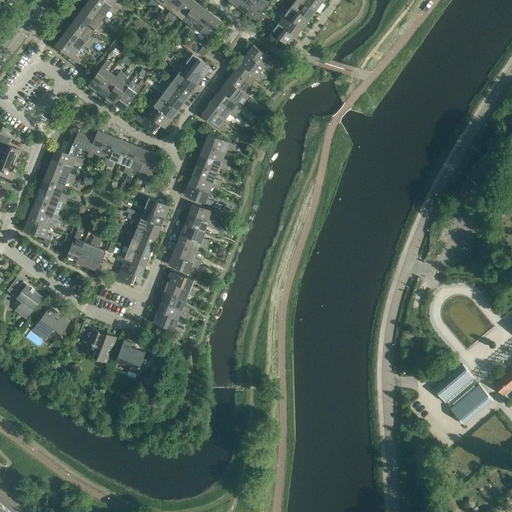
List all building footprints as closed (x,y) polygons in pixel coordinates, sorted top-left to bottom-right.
[(118,11),(103,0),(88,0),(88,2),(105,15),(109,10),(115,14),(118,11)] [(116,0),(103,0),(118,11),(120,7),(114,3),(116,0)] [(165,6),(170,0),(156,0),(152,6),(156,8),(160,2),(165,6)] [(170,19),(183,0),(170,0),(165,6),(170,10),(166,16),(170,19)] [(183,19),(196,1),(194,0),(183,0),(170,19),(173,21),(178,15),(183,19)] [(246,13),(255,0),(242,0),(237,6),(246,13)] [(255,20),(268,2),(266,0),(255,0),(246,13),(255,20)] [(316,11),(301,0),(294,0),(295,1),(292,6),(309,19),(316,11)] [(322,2),(319,0),(301,0),(316,11),(322,2)] [(187,31),(205,8),(196,1),(183,19),(188,23),(183,29),(187,31)] [(105,15),(88,2),(81,10),(105,28),(107,24),(102,20),(105,15)] [(309,19),(292,6),(288,11),(282,7),(279,10),(303,28),(309,19)] [(200,32),(213,14),(205,8),(187,31),(191,34),(195,28),(200,32)] [(105,28),(81,10),(75,19),(92,32),(96,27),(102,31),(105,28)] [(303,28),(279,10),(277,14),(282,18),(279,23),(292,34),(296,37),(303,28)] [(209,39),(222,21),(213,14),(200,32),(205,36),(201,42),(205,45),(208,47),(212,41),(209,39)] [(92,32),(75,19),(68,28),(92,45),(94,42),(89,37),(92,32)] [(292,34),(279,23),(275,28),(269,24),(266,28),(286,43),(292,34)] [(92,45),(68,28),(62,36),(79,50),(83,44),(89,49),(92,45)] [(76,55),(79,50),(62,36),(55,45),(79,63),(81,59),(76,55)] [(277,62),(253,44),(247,53),(265,67),(268,62),(274,66),(277,62)] [(211,66),(203,60),(187,49),(184,53),(190,57),(186,62),(204,76),(211,66)] [(265,67),(247,53),(240,62),(264,80),(266,76),(261,72),(265,67)] [(98,91),(111,73),(106,69),(110,63),(107,61),(89,84),(98,91)] [(204,76),(186,62),(183,67),(177,63),(174,66),(198,84),(204,76)] [(264,80),(240,62),(234,71),(252,84),(255,79),(261,83),(264,80)] [(198,84),(174,66),(172,70),(177,74),(174,79),(191,93),(198,84)] [(106,97),(124,74),(121,71),(116,77),(111,73),(98,91),(106,97)] [(252,84),(234,71),(227,79),(251,97),(254,93),(248,89),(252,84)] [(115,104),(128,86),(123,82),(128,76),(124,74),(106,97),(115,104)] [(191,93),(174,79),(170,84),(164,80),(161,84),(185,101),(191,93)] [(251,97),(227,79),(221,88),(239,101),(242,96),(248,101),(251,97)] [(124,111),(137,93),(142,87),(138,84),(133,90),(128,86),(115,104),(124,111)] [(185,101),(161,84),(159,87),(164,92),(161,97),(178,110),(185,101)] [(239,101),(221,88),(214,97),(238,114),(241,111),(235,106),(239,101)] [(178,110),(161,97),(157,102),(151,98),(148,101),(172,119),(178,110)] [(238,114),(214,97),(208,105),(226,119),(229,113),(235,118),(238,114)] [(172,119),(148,101),(146,105),(151,109),(148,114),(162,125),(161,125),(165,128),(172,119)] [(226,119),(208,105),(201,114),(225,132),(228,128),(222,124),(226,119)] [(162,125),(148,114),(144,119),(138,115),(135,119),(155,134),(161,125),(162,125)] [(90,151),(96,134),(86,130),(85,134),(77,131),(76,127),(69,130),(71,134),(68,141),(64,140),(60,150),(77,156),(81,147),(90,151)] [(100,155),(108,134),(98,130),(96,134),(90,151),(87,157),(92,159),(94,153),(100,155)] [(108,166),(118,138),(108,134),(100,155),(106,157),(103,164),(108,166)] [(236,145),(209,134),(205,144),(225,152),(228,146),(235,149),(236,145)] [(21,150),(8,145),(10,139),(0,135),(0,142),(2,143),(0,148),(0,154),(17,161),(21,150)] [(120,163),(129,142),(118,138),(108,166),(112,167),(114,161),(120,163)] [(128,174),(139,146),(129,142),(120,163),(126,165),(123,172),(128,174)] [(223,158),(225,152),(205,144),(201,154),(228,165),(230,161),(223,158)] [(140,171),(149,150),(139,146),(128,174),(132,175),(134,169),(140,171)] [(83,159),(77,156),(60,150),(56,148),(52,158),(72,167),(75,161),(82,163),(83,159)] [(148,182),(159,154),(149,150),(140,171),(146,173),(144,180),(148,182)] [(0,166),(13,171),(17,161),(0,154),(0,166)] [(228,165),(201,154),(197,164),(217,172),(220,167),(226,169),(228,165)] [(70,173),(72,167),(52,158),(48,168),(75,179),(77,175),(70,173)] [(215,178),(217,172),(197,164),(193,174),(220,185),(222,181),(215,178)] [(75,179),(48,168),(44,178),(64,187),(67,181),(74,184),(75,179)] [(220,185),(193,174),(189,184),(209,192),(212,187),(218,189),(220,185)] [(62,193),(64,187),(44,178),(40,189),(67,199),(69,195),(62,193)] [(207,198),(209,192),(189,184),(185,195),(212,206),(214,201),(207,198)] [(67,199),(40,189),(36,199),(56,207),(59,201),(66,204),(67,199)] [(170,205),(157,200),(142,194),(141,199),(147,201),(145,207),(166,216),(170,205)] [(54,213),(56,207),(36,199),(32,209),(59,220),(61,215),(54,213)] [(211,217),(214,211),(193,203),(189,213),(216,224),(218,220),(211,217)] [(162,226),(166,216),(145,207),(143,213),(136,211),(134,215),(162,226)] [(59,220),(32,209),(28,219),(48,227),(51,221),(58,224),(59,220)] [(216,224),(189,213),(185,223),(206,232),(208,226),(215,228),(216,224)] [(162,226),(134,215),(133,219),(139,222),(137,227),(158,236),(162,226)] [(46,233),(48,227),(28,219),(24,229),(51,240),(53,235),(46,233)] [(203,237),(206,232),(185,223),(181,233),(208,244),(210,240),(203,237)] [(154,246),(158,236),(137,227),(135,233),(128,231),(126,235),(154,246)] [(77,262),(85,241),(79,239),(82,232),(77,231),(66,258),(77,262)] [(208,244),(181,233),(177,243),(198,252),(200,246),(207,248),(208,244)] [(154,246),(126,235),(125,239),(131,242),(129,247),(150,256),(154,246)] [(87,266),(98,239),(94,237),(91,244),(85,241),(77,262),(87,266)] [(97,270),(106,249),(99,247),(102,240),(98,239),(87,266),(97,270)] [(195,258),(198,252),(177,243),(173,253),(200,264),(202,260),(195,258)] [(146,266),(150,256),(129,247),(127,253),(120,251),(118,255),(146,266)] [(200,264),(173,253),(169,264),(189,272),(192,266),(199,269),(200,264)] [(146,266),(118,255),(117,259),(123,262),(121,268),(137,274),(142,276),(146,266)] [(133,284),(137,274),(121,268),(119,273),(112,271),(110,275),(133,284)] [(192,285),(194,279),(174,271),(169,281),(197,292),(199,288),(192,285)] [(26,318),(43,296),(23,281),(13,294),(23,301),(21,303),(21,302),(19,304),(20,305),(16,310),(16,309),(15,310),(26,318)] [(197,292),(169,281),(165,291),(186,300),(189,294),(195,296),(197,292)] [(184,305),(186,300),(165,291),(161,301),(189,312),(191,308),(184,305)] [(189,312),(161,301),(157,311),(178,320),(181,314),(187,316),(189,312)] [(61,333),(69,322),(57,313),(58,312),(50,307),(33,329),(46,338),(54,328),(61,333)] [(176,325),(178,320),(157,311),(153,322),(181,333),(183,328),(176,325)] [(107,362),(117,337),(107,333),(106,335),(99,332),(100,330),(90,326),(84,340),(92,343),(90,347),(96,349),(93,357),(107,362)] [(143,358),(146,352),(137,349),(131,346),(132,343),(124,339),(116,360),(130,366),(129,369),(137,373),(140,366),(143,367),(147,359),(143,358)] [(511,345),(475,378),(474,378),(478,383),(479,382),(499,365),(503,362),(511,354),(511,345)] [(499,365),(506,372),(509,370),(503,362),(499,365)] [(463,364),(434,388),(446,402),(451,406),(450,407),(465,424),(494,400),(479,382),(478,383),(474,378),(475,378),(463,364)] [(511,367),(509,370),(506,372),(499,378),(500,378),(494,383),(497,386),(496,387),(500,392),(501,391),(503,394),(509,389),(510,390),(511,387),(511,367)]
